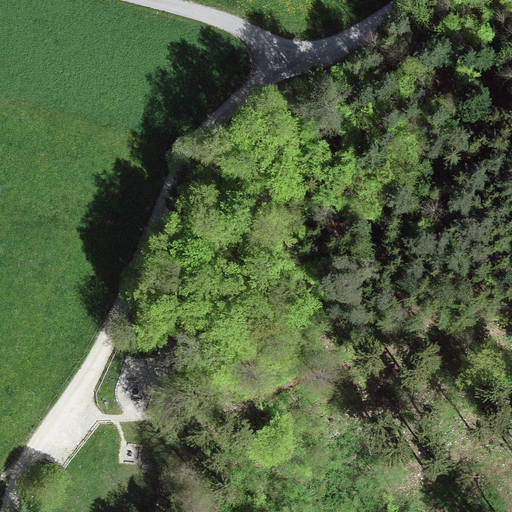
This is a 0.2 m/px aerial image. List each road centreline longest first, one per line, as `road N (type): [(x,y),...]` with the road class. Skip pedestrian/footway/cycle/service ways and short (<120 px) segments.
road 1 (track): [(278,61),(180,163),(74,409),(31,453)]
road 2 (track): [(415,0),(327,54),(278,61)]
road 3 (track): [(278,61),(221,17),(152,0)]
